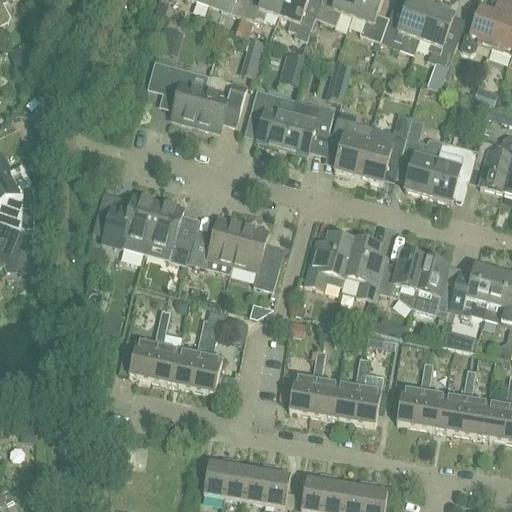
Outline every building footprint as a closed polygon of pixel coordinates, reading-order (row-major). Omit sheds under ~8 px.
[(0,0),(0,30),(9,26),(10,20),(2,5),(11,0),(0,0)] [(182,0),(209,10),(212,0),(182,0)] [(212,0),(209,10),(243,21),(250,0),(212,0)] [(237,33),(235,38),(243,41),(246,31),(244,30),(246,23),(254,26),(255,22),(263,25),(267,15),(279,20),(285,0),(263,0),(263,3),(255,0),(250,0),(243,21),(242,21),(241,21),(237,33)] [(285,0),(279,20),(291,25),(288,34),(296,37),(295,41),(307,45),(315,23),(302,17),(308,0),(285,0)] [(323,3),(315,23),(335,30),(340,16),(353,21),(360,0),(336,0),(335,5),(324,0),(323,3)] [(360,0),(353,21),(365,26),(360,40),(380,47),(389,23),(388,23),(377,19),(383,0),(360,0)] [(389,23),(380,47),(401,55),(403,50),(415,54),(419,45),(432,11),(409,3),(409,4),(400,28),(389,23)] [(478,49),(489,53),(505,7),(497,4),(495,12),(490,11),(489,14),(480,11),(470,41),(466,39),(461,53),(463,57),(471,59),(475,57),(478,49)] [(489,53),(511,61),(511,60),(511,18),(511,17),(511,9),(505,7),(489,53)] [(432,11),(419,45),(432,50),(427,64),(442,70),(448,72),(457,46),(446,41),(454,19),(450,18),(452,14),(436,8),(434,12),(432,11)] [(244,62),(259,66),(264,49),(249,44),(244,62)] [(307,62),(287,57),(280,84),(300,90),(307,62)] [(348,83),(352,70),(335,65),(331,78),(348,83)] [(156,66),(149,90),(179,98),(172,123),(195,130),(209,81),(193,77),(156,66)] [(236,129),(240,116),(247,92),(223,85),(222,83),(214,80),(212,82),(209,81),(195,130),(219,137),(223,125),(236,129)] [(251,119),(264,123),(257,147),(282,154),(296,105),(282,101),(258,95),(251,119)] [(323,156),(328,137),(334,115),(310,108),(296,105),(282,154),(307,161),(309,152),(323,156)] [(338,122),(331,147),(342,150),(335,177),(359,183),(372,132),(338,122)] [(372,132),(359,183),(381,189),(388,163),(400,166),(406,143),(407,141),(372,132)] [(475,166),(471,179),(479,181),(480,176),(484,177),(480,194),(503,200),(511,164),(511,141),(508,140),(502,144),(500,150),(481,145),(476,162),(475,166)] [(406,143),(400,166),(411,169),(406,186),(406,187),(404,195),(427,202),(442,147),(431,144),(427,146),(426,149),(419,147),(406,143)] [(442,147),(427,202),(451,208),(452,203),(463,206),(469,184),(470,185),(471,179),(475,166),(476,162),(455,156),(455,153),(453,150),(442,147)] [(511,164),(503,200),(511,202),(511,164)] [(0,166),(0,212),(0,213),(0,226),(21,235),(23,194),(16,197),(0,166)] [(110,221),(102,248),(120,253),(128,255),(144,259),(148,247),(159,207),(135,200),(131,217),(111,211),(109,221),(110,221)] [(159,207),(148,247),(163,251),(169,266),(187,271),(194,244),(193,244),(177,240),(184,214),(159,207)] [(211,251),(199,248),(195,264),(206,267),(207,263),(232,270),(243,230),(219,223),(211,251)] [(0,269),(12,263),(20,264),(21,235),(0,226),(0,269)] [(261,265),(268,237),(243,230),(232,270),(257,277),(253,292),(272,297),(279,271),(261,265)] [(312,261),(304,290),(324,296),(328,279),(345,284),(345,282),(355,247),(330,240),(328,248),(315,244),(311,260),(312,261)] [(355,247),(345,282),(360,286),(355,301),(376,307),(379,298),(386,267),(388,261),(377,258),(379,250),(355,244),(355,247)] [(105,255),(96,252),(92,251),(88,265),(93,267),(101,269),(105,255)] [(386,273),(379,298),(398,303),(411,314),(425,262),(403,256),(398,271),(396,276),(386,273)] [(425,262),(411,314),(438,320),(438,324),(446,326),(449,316),(455,292),(443,289),(448,271),(448,270),(448,269),(425,262)] [(455,292),(449,316),(454,317),(470,322),(470,320),(484,324),(496,276),(491,275),(491,272),(490,268),(480,266),(476,268),(476,271),(474,270),(471,279),(459,276),(455,292)] [(511,280),(496,276),(484,324),(496,328),(496,329),(510,333),(506,347),(511,349),(511,280)] [(119,339),(124,319),(94,310),(88,331),(119,339)] [(162,316),(158,331),(168,333),(171,318),(162,316)] [(200,360),(193,394),(215,398),(215,397),(230,400),(231,391),(217,388),(222,364),(212,362),(216,343),(221,339),(226,320),(209,316),(207,326),(203,325),(200,339),(208,341),(205,355),(201,354),(200,360)] [(158,331),(155,344),(165,346),(168,333),(158,331)] [(200,339),(197,353),(201,354),(205,355),(208,341),(200,339)] [(475,358),(475,356),(478,345),(467,342),(463,356),(472,358),(475,358)] [(119,378),(129,380),(129,381),(151,385),(158,351),(136,347),(133,364),(122,362),(119,378)] [(158,351),(151,385),(172,390),(179,355),(158,351)] [(179,355),(172,390),(193,394),(200,360),(179,355)] [(325,359),(317,358),(314,371),(323,373),(325,359)] [(368,366),(359,364),(357,378),(366,379),(368,366)] [(433,371),(424,369),(421,383),(431,384),(433,371)] [(294,382),(289,417),(311,420),(317,386),(321,387),(323,373),(314,371),(312,385),(294,382)] [(476,377),(466,376),(464,390),(474,391),(476,377)] [(359,393),(354,427),(376,431),(381,396),(364,393),(366,379),(357,378),(355,392),(359,393)] [(402,394),(397,429),(419,433),(424,398),(429,398),(431,384),(421,383),(419,397),(402,394)] [(317,386),(311,420),(332,424),(338,390),(321,387),(317,386)] [(338,390),(332,424),(354,427),(359,393),(355,392),(338,389),(338,390)] [(467,404),(461,439),(483,443),(488,408),(471,405),(474,391),(464,390),(462,403),(467,404)] [(424,398),(419,433),(440,436),(445,401),(429,398),(424,398)] [(445,401),(440,436),(461,439),(467,404),(462,403),(445,401)] [(488,408),(483,443),(504,446),(509,410),(504,410),(488,408)] [(224,503),(231,464),(222,463),(221,469),(209,467),(204,500),(224,503)] [(244,506),(249,474),(237,472),(238,465),(231,464),(224,503),(244,506)] [(249,474),(244,506),(264,510),(270,470),(262,469),(261,476),(249,474)] [(270,470),(264,510),(279,511),(284,511),(290,481),(278,479),(279,472),(270,470)] [(322,511),(328,481),(319,479),(318,486),(306,484),(301,511),(322,511)] [(343,511),(347,491),(334,489),(335,482),(328,481),(322,511),(343,511)] [(347,491),(343,511),(363,511),(368,487),(360,486),(359,493),(347,491)] [(368,487),(363,511),(385,511),(388,497),(375,495),(376,489),(368,487)]
